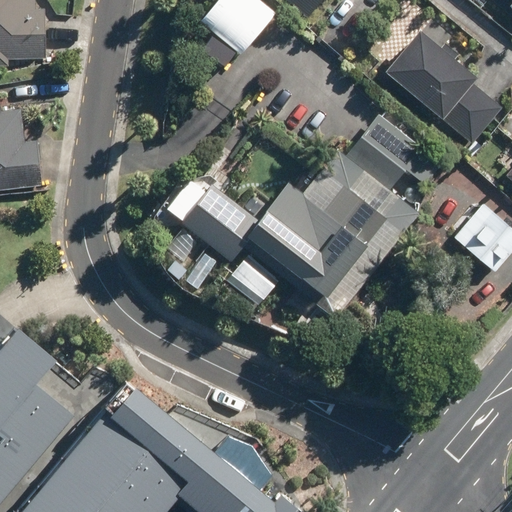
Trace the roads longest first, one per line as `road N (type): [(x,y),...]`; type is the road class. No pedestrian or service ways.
road 1 (residential): [(115,0),(83,209),(103,283),(147,329),(295,401),(430,482)]
road 2 (tertiary): [(430,482),(511,385)]
